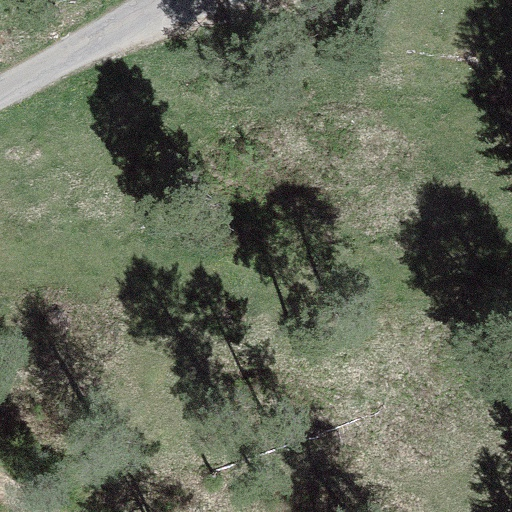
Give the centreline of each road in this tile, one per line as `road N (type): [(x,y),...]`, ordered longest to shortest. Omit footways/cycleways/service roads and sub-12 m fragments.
road 1 (unclassified): [(176,0),(0,94)]
road 2 (track): [(121,32),(260,0)]
